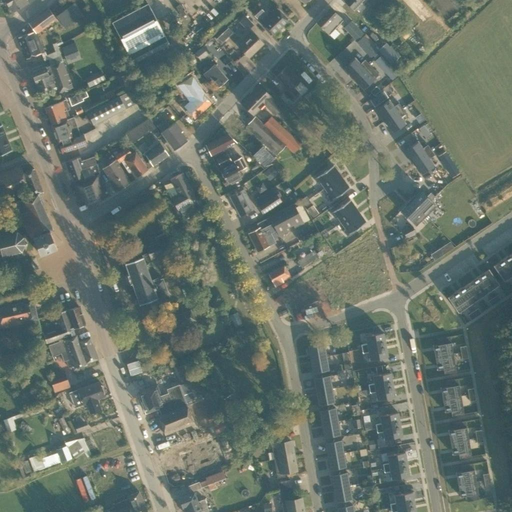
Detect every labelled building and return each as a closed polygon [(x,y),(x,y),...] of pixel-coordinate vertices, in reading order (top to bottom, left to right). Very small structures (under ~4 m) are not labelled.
[(5,0),(12,12),(28,3),(26,0),(5,0)] [(344,0),(344,1),(353,9),(360,0),(344,0)] [(111,21),(133,63),(172,43),(169,37),(165,36),(147,2),(111,21)] [(259,5),(251,12),(257,19),(264,12),(259,5)] [(260,23),(271,35),(288,19),(277,7),(260,23)] [(34,31),(18,37),(26,58),(43,52),(36,33),(52,22),(56,19),(49,9),(48,8),(48,9),(28,23),(29,23),(34,31)] [(316,22),(329,34),(343,20),(330,8),(316,22)] [(239,22),(247,31),(254,24),(245,15),(239,22)] [(351,20),(344,27),(354,39),(362,32),(351,20)] [(250,32),(235,46),(247,59),(262,45),(250,32)] [(221,34),(216,39),(220,44),(225,39),(221,34)] [(371,36),(368,38),(364,35),(356,42),(370,57),(378,50),(371,43),(374,40),(371,36)] [(80,59),(74,43),(63,47),(68,63),(80,59)] [(400,56),(391,45),(389,47),(386,43),(378,50),(391,65),(392,64),(393,64),(394,64),(395,64),(396,63),(397,62),(398,61),(398,60),(397,59),(400,56)] [(194,52),(200,60),(208,54),(202,46),(194,52)] [(219,64),(229,75),(245,60),(234,49),(219,64)] [(380,55),(374,61),(383,70),(389,65),(380,55)] [(355,58),(343,68),(353,79),(369,64),(365,59),(360,64),(355,58)] [(55,78),(68,74),(63,61),(60,62),(46,67),(45,67),(32,72),(35,80),(44,77),(44,79),(54,76),(55,78)] [(211,77),(219,86),(227,79),(214,64),(204,74),(208,79),(211,77)] [(369,64),(353,79),(363,89),(379,75),(369,64)] [(283,92),(291,101),(299,93),(293,88),(300,81),(286,66),(276,76),(287,88),(283,92)] [(101,70),(85,77),(89,87),(94,85),(105,80),(105,79),(101,70)] [(124,83),(132,79),(129,73),(121,76),(124,83)] [(44,77),(35,80),(36,83),(37,83),(40,92),(57,86),(60,92),(73,87),(68,74),(55,78),(54,76),(44,79),(44,77)] [(184,106),(194,117),(211,103),(203,93),(204,92),(192,75),(177,85),(189,101),(184,106)] [(264,104),(275,114),(281,108),(259,85),(241,103),(253,115),(264,104)] [(86,112),(93,125),(126,109),(125,108),(135,103),(129,91),(86,112)] [(384,91),(370,100),(374,107),(388,97),(384,91)] [(80,92),(68,97),(71,106),(84,100),(83,99),(80,92)] [(105,96),(108,101),(115,97),(113,92),(105,96)] [(51,125),(69,118),(67,110),(69,109),(65,100),(45,107),(51,124),(51,125)] [(389,100),(376,109),(384,120),(402,108),(399,103),(394,106),(389,100)] [(402,108),(384,120),(392,132),(405,123),(401,117),(406,113),(402,108)] [(425,119),(421,113),(415,117),(419,123),(425,119)] [(233,114),(223,123),(229,128),(228,129),(244,145),(252,138),(243,129),(245,127),(233,114)] [(255,116),(246,126),(259,140),(276,156),(286,145),(294,153),(302,144),(300,142),(302,140),(293,132),(291,134),(271,116),(264,124),(255,116)] [(69,118),(51,125),(62,153),(87,143),(83,133),(79,134),(73,117),(69,118)] [(126,133),(132,142),(153,129),(147,119),(126,133)] [(169,126),(165,119),(156,125),(174,150),(187,140),(181,132),(182,131),(175,122),(169,126)] [(424,125),(419,128),(422,133),(427,129),(424,125)] [(211,156),(237,142),(228,133),(205,145),(211,156)] [(0,154),(12,150),(7,137),(0,140),(0,154)] [(143,152),(152,165),(168,155),(159,141),(143,152)] [(418,141),(405,150),(413,162),(431,150),(427,144),(422,148),(418,141)] [(135,151),(131,154),(126,147),(114,155),(119,163),(121,161),(129,173),(131,171),(135,177),(147,170),(135,151)] [(265,148),(256,157),(263,164),(272,155),(265,148)] [(431,150),(413,162),(421,174),(434,165),(429,158),(435,155),(431,150)] [(449,155),(443,158),(446,163),(452,160),(449,155)] [(93,156),(85,159),(85,158),(80,160),(79,157),(65,162),(67,169),(68,168),(73,180),(83,176),(80,169),(96,164),(93,156)] [(230,182),(231,183),(241,178),(240,177),(242,176),(239,170),(246,167),(241,157),(234,161),(235,164),(220,171),(224,179),(222,180),(224,185),(230,182)] [(116,164),(103,173),(115,191),(128,183),(116,164)] [(333,165),(314,178),(318,184),(320,182),(324,188),(341,176),(333,165)] [(31,196),(39,193),(43,192),(34,169),(23,173),(20,166),(0,173),(0,192),(2,199),(28,189),(31,196)] [(272,167),(264,173),(269,180),(277,174),(272,167)] [(199,205),(196,200),(182,173),(170,179),(178,193),(170,197),(177,210),(191,203),(193,207),(199,205)] [(85,200),(86,203),(104,196),(97,176),(75,185),(81,201),(85,200)] [(341,176),(324,188),(328,194),(326,195),(330,201),(349,188),(341,176)] [(254,200),(263,213),(282,201),(277,194),(279,193),(275,186),(254,200)] [(230,196),(240,216),(254,209),(244,189),(230,196)] [(421,190),(410,200),(426,216),(436,206),(421,190)] [(31,237),(33,236),(50,230),(53,229),(41,204),(43,203),(39,193),(31,196),(21,200),(13,202),(8,204),(15,219),(17,223),(23,226),(24,225),(31,237)] [(350,199),(331,213),(334,218),(337,217),(341,223),(358,211),(350,199)] [(410,200),(400,211),(416,226),(426,216),(410,200)] [(268,217),(272,223),(261,230),(259,227),(248,233),(257,252),(276,242),(271,233),(276,230),(279,236),(288,231),(286,228),(292,224),(294,228),(303,223),(293,203),(268,217)] [(313,205),(308,208),(313,217),(319,213),(313,205)] [(358,211),(341,223),(345,228),(343,230),(347,236),(366,222),(358,211)] [(406,237),(415,232),(412,226),(402,231),(406,237)] [(0,255),(2,255),(21,250),(25,243),(23,235),(16,230),(0,234),(0,255)] [(50,230),(33,236),(40,253),(56,247),(50,230)] [(150,258),(151,258),(167,251),(165,248),(171,245),(165,232),(155,237),(158,242),(146,248),(148,252),(150,258)] [(315,245),(311,238),(294,248),(297,255),(315,245)] [(450,241),(439,249),(443,255),(454,247),(450,241)] [(321,256),(318,249),(297,259),(301,266),(321,256)] [(152,261),(151,258),(150,258),(148,252),(142,255),(143,256),(125,263),(129,274),(127,275),(130,283),(132,283),(139,304),(156,297),(158,302),(170,298),(162,278),(152,282),(145,264),(152,261)] [(511,270),(511,252),(503,258),(511,270)] [(504,280),(511,274),(511,270),(503,258),(493,265),(504,280)] [(276,269),(268,273),(274,285),(295,274),(287,260),(275,267),(276,269)] [(488,269),(478,276),(488,291),(498,284),(488,269)] [(478,298),(488,291),(478,276),(468,283),(478,298)] [(468,305),(478,298),(468,283),(458,290),(468,305)] [(458,312),(468,305),(458,290),(448,297),(458,312)] [(498,294),(493,298),(496,303),(501,299),(498,294)] [(493,298),(488,301),(491,306),(496,303),(493,298)] [(0,327),(37,318),(32,299),(21,301),(22,302),(0,307),(0,327)] [(59,328),(43,334),(46,343),(74,333),(73,329),(86,324),(79,305),(54,314),(59,328)] [(478,308),(472,311),(476,317),(481,313),(478,308)] [(171,318),(175,328),(195,320),(191,309),(171,318)] [(472,311),(468,315),(471,320),(476,317),(472,311)] [(234,326),(242,322),(237,312),(229,315),(234,326)] [(367,343),(361,344),(362,348),(387,343),(385,332),(366,335),(367,343)] [(58,341),(48,345),(52,356),(61,353),(64,361),(66,360),(69,367),(73,365),(74,368),(86,364),(86,363),(98,359),(90,337),(78,341),(76,335),(63,339),(63,338),(57,340),(58,341)] [(438,344),(433,345),(435,357),(453,354),(450,336),(437,338),(438,344)] [(41,343),(40,339),(34,341),(37,350),(43,348),(41,343)] [(308,346),(310,359),(326,356),(324,343),(308,346)] [(387,343),(362,348),(363,353),(369,351),(370,359),(389,355),(387,343)] [(453,354),(435,357),(437,369),(443,368),(444,374),(456,372),(453,354)] [(328,369),(326,356),(310,359),(313,371),(328,369)] [(186,369),(184,364),(176,367),(178,372),(186,369)] [(70,386),(64,371),(49,376),(55,392),(70,386)] [(375,383),(369,384),(369,388),(394,383),(392,371),(373,375),(375,383)] [(314,378),(316,391),(332,388),(329,376),(314,378)] [(447,386),(440,387),(442,400),(461,396),(457,378),(446,380),(447,386)] [(106,396),(100,381),(77,389),(82,404),(82,405),(86,403),(90,414),(101,409),(98,399),(106,396)] [(394,383),(369,388),(370,392),(376,391),(377,399),(396,395),(394,383)] [(157,415),(165,434),(194,423),(179,384),(167,389),(168,392),(161,395),(157,385),(138,393),(146,413),(159,408),(161,414),(157,415)] [(334,401),(332,388),(316,391),(318,404),(334,401)] [(77,389),(69,392),(74,407),(82,404),(77,389)] [(461,396),(442,400),(445,412),(451,410),(452,416),(464,414),(461,396)] [(320,411),(322,423),(338,420),(335,408),(320,411)] [(382,423),(376,424),(376,427),(401,423),(399,411),(380,415),(382,423)] [(215,414),(207,417),(209,422),(220,417),(218,412),(215,414)] [(12,416),(3,419),(7,431),(16,429),(12,416)] [(77,432),(88,427),(85,420),(74,425),(77,432)] [(340,433),(338,420),(322,423),(324,436),(340,433)] [(62,422),(61,423),(62,424),(66,433),(70,432),(64,421),(62,422)] [(454,429),(448,430),(450,442),(468,439),(465,421),(453,423),(454,429)] [(229,428),(226,422),(214,428),(217,434),(229,428)] [(401,423),(376,427),(377,432),(383,431),(384,438),(403,435),(401,423)] [(195,438),(210,434),(207,425),(192,430),(195,438)] [(269,430),(270,436),(282,434),(281,427),(269,430)] [(216,437),(176,453),(186,479),(226,464),(216,437)] [(274,459),(294,455),(291,441),(279,443),(278,438),(270,439),(274,459)] [(376,439),(368,440),(369,449),(377,448),(376,439)] [(468,439),(450,442),(452,454),(458,453),(459,459),(471,457),(468,439)] [(77,440),(67,446),(72,454),(74,457),(75,458),(85,452),(82,447),(77,440)] [(325,443),(328,456),(343,453),(341,440),(325,443)] [(62,447),(40,454),(32,457),(37,469),(37,470),(54,464),(66,459),(62,447)] [(389,462),(383,463),(383,467),(408,463),(406,451),(387,454),(389,462)] [(98,484),(132,474),(131,470),(137,468),(132,452),(93,463),(98,484)] [(346,465),(343,453),(328,456),(330,468),(346,465)] [(294,455),(274,459),(277,478),(285,476),(284,471),(296,469),(294,455)] [(28,459),(23,461),(27,472),(32,471),(28,459)] [(408,463),(383,467),(384,472),(390,471),(392,478),(410,475),(408,463)] [(461,471),(456,472),(458,484),(476,481),(473,463),(460,465),(461,471)] [(190,492),(225,478),(222,471),(205,477),(206,480),(199,482),(199,481),(188,485),(190,492)] [(331,475),(333,488),(349,485),(347,472),(331,475)] [(279,487),(291,485),(290,479),(278,481),(279,487)] [(476,481),(458,484),(460,496),(466,495),(467,501),(479,499),(476,481)] [(291,485),(279,487),(280,493),(292,491),(291,485)] [(349,485),(333,488),(336,501),(351,498),(349,485)] [(102,511),(144,511),(147,511),(139,491),(127,496),(128,498),(114,504),(115,506),(102,511)] [(198,500),(195,491),(179,497),(180,498),(178,500),(180,504),(182,505),(183,506),(186,505),(189,511),(209,511),(207,503),(205,497),(198,500)] [(396,502),(390,503),(391,507),(415,502),(413,491),(395,494),(396,502)] [(283,511),(303,511),(302,498),(289,500),(288,495),(280,497),(283,511)] [(416,511),(415,502),(391,507),(391,511),(397,510),(397,511),(416,511)] [(264,504),(264,511),(267,511),(273,511),(271,503),(264,504)]
